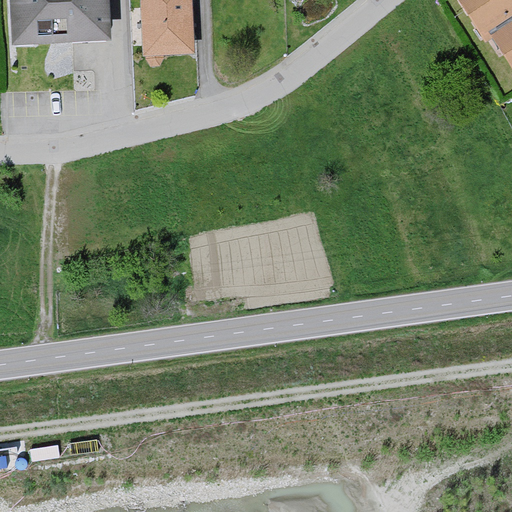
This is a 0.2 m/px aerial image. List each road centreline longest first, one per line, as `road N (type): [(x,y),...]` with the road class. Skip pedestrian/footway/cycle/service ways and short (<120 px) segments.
road 1 (track): [(0,433),(511,362)]
road 2 (tertiary): [(0,366),(511,295)]
road 3 (residential): [(394,0),(303,77),(223,120),(63,153),(0,155)]
road 4 (track): [(27,362),(40,334),(45,236),(63,153)]
road 5 (unknown): [(127,140),(121,0)]
road 6 (unknown): [(223,120),(207,0)]
